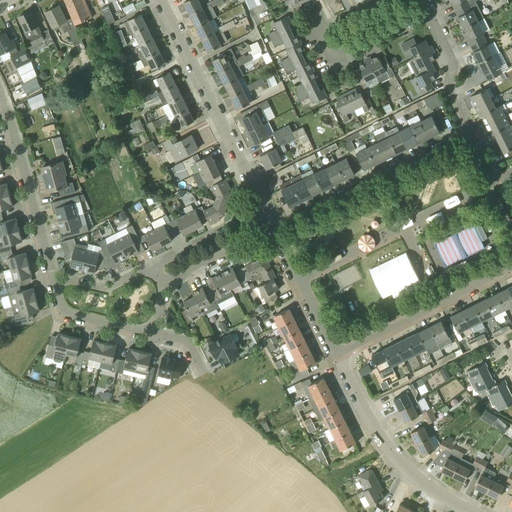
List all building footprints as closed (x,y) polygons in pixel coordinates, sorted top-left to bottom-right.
[(65,0),(75,25),(89,19),(81,0),(65,0)] [(190,15),(203,9),(198,0),(189,0),(184,3),(190,15)] [(217,5),(213,0),(207,4),(208,6),(209,9),(217,5)] [(449,0),(451,2),(452,1),(454,5),(455,5),(458,10),(470,4),(468,0),(449,0)] [(476,1),(470,4),(458,10),(461,16),(458,17),(460,21),(458,22),(462,30),(479,21),(484,19),(476,1)] [(137,10),(134,6),(133,3),(123,8),(127,16),(137,10)] [(83,43),(77,28),(71,30),(60,6),(46,12),(53,27),(60,24),(65,33),(67,32),(74,47),(83,43)] [(101,9),(108,26),(114,23),(108,6),(101,9)] [(190,15),(196,27),(214,18),(209,9),(208,6),(203,9),(190,15)] [(26,49),(29,55),(53,43),(46,30),(41,32),(31,11),(19,17),(26,32),(25,34),(27,38),(29,38),(33,45),(26,49)] [(131,35),(134,33),(147,27),(141,14),(128,21),(125,23),(131,35)] [(271,41),(291,31),(288,25),(292,24),(288,16),(274,23),(277,30),(268,34),(271,41)] [(226,24),(219,28),(214,18),(196,27),(202,40),(220,31),(222,33),(229,30),(226,24)] [(235,26),(232,21),(226,24),(229,30),(235,26)] [(479,21),(462,30),(466,37),(468,36),(470,40),(471,40),(473,45),(485,39),(482,34),(484,33),(479,21)] [(147,27),(134,33),(140,45),(153,39),(147,27)] [(119,40),(124,38),(121,31),(116,33),(119,40)] [(220,31),(202,40),(208,52),(221,46),(221,45),(226,42),(222,33),(220,31)] [(291,31),(271,41),(275,48),(284,43),(287,50),(301,44),(302,43),(298,35),(294,37),(291,31)] [(29,55),(26,49),(26,48),(18,52),(16,47),(12,40),(10,41),(6,33),(0,35),(0,52),(1,54),(9,50),(11,56),(17,68),(31,61),(29,55)] [(127,45),(124,38),(119,40),(122,48),(127,45)] [(153,39),(140,45),(136,47),(142,60),(147,57),(159,51),(153,39)] [(415,58),(430,50),(425,40),(417,44),(414,39),(401,45),(404,51),(410,48),(415,58)] [(485,39),(473,45),(476,51),(473,52),(475,56),(474,57),(477,64),(494,56),(500,53),(495,42),(488,46),(485,39)] [(260,53),(262,52),(257,43),(250,46),(252,51),(249,52),(250,54),(252,57),(260,53)] [(301,44),(287,50),(286,50),(289,57),(280,61),(284,68),(304,58),(301,52),(304,51),(301,44)] [(219,73),(232,67),(236,65),(237,64),(239,67),(246,63),(243,58),(237,61),(231,49),(224,53),(225,55),(213,61),(219,73)] [(430,50),(415,58),(408,61),(416,76),(422,73),(423,74),(431,70),(435,68),(432,62),(435,60),(430,50)] [(159,51),(147,57),(142,60),(145,66),(150,64),(153,70),(165,63),(159,51)] [(268,53),(262,55),(266,64),(272,62),(268,53)] [(246,63),(253,60),(250,54),(243,58),(246,63)] [(129,65),(134,63),(131,55),(126,58),(129,65)] [(371,57),(367,59),(380,85),(395,77),(385,57),(380,59),(378,56),(372,60),(371,57)] [(494,56),(477,64),(481,72),(483,71),(488,81),(499,75),(500,75),(502,74),(494,56)] [(388,60),(392,68),(399,64),(395,57),(388,60)] [(304,58),(284,68),(287,75),(296,70),(299,77),(314,70),(310,62),(307,64),(304,58)] [(380,85),(367,59),(363,60),(365,63),(358,66),(362,73),(356,75),(364,89),(369,87),(370,90),(380,85)] [(137,70),(134,63),(129,65),(132,72),(137,70)] [(63,64),(57,67),(62,77),(68,75),(63,64)] [(236,65),(232,67),(219,73),(225,85),(238,79),(243,76),(239,67),(237,64),(236,65)] [(314,70),(299,77),(302,83),(293,88),(297,95),(317,85),(314,79),(317,77),(314,70)] [(431,70),(423,74),(422,73),(416,76),(416,77),(421,87),(419,88),(422,94),(433,88),(430,83),(436,80),(431,70)] [(163,91),(176,85),(170,72),(154,80),(157,87),(160,85),(163,91)] [(34,76),(20,84),(26,95),(40,88),(34,76)] [(243,76),(238,79),(225,85),(231,97),(248,89),(249,88),(248,86),(243,76)] [(273,76),(267,80),(270,88),(277,84),(273,76)] [(83,88),(92,84),(89,79),(80,83),(83,88)] [(255,82),(258,88),(265,84),(262,79),(255,82)] [(237,109),(250,103),(253,101),(251,97),(251,91),(258,88),(255,82),(248,86),(249,88),(248,89),(231,97),(237,109)] [(182,97),(176,85),(163,91),(158,93),(159,96),(161,99),(164,106),(182,97)] [(317,85),(297,95),(300,101),(309,97),(313,104),(327,97),(323,89),(320,91),(317,85)] [(490,87),(482,91),(470,97),(475,107),(495,97),(490,87)] [(356,89),(346,94),(354,110),(361,107),(363,112),(369,110),(366,104),(361,93),(358,94),(356,89)] [(159,96),(158,93),(157,91),(150,94),(154,103),(161,99),(159,96)] [(142,98),(147,106),(154,103),(150,94),(142,98)] [(354,110),(346,94),(336,98),(339,103),(336,105),(342,116),(345,121),(350,119),(348,113),(354,110)] [(168,119),(175,115),(188,109),(182,97),(164,106),(162,106),(167,116),(160,120),(163,125),(170,121),(168,119)] [(398,101),(402,107),(409,104),(405,97),(398,101)] [(495,97),(475,107),(480,117),(484,115),(500,107),(495,97)] [(248,132),(269,122),(263,110),(270,107),(267,100),(256,106),(259,112),(257,113),(256,112),(242,119),(248,132)] [(413,105),(416,111),(419,110),(418,108),(426,104),(424,100),(413,105)] [(119,108),(120,108),(122,114),(123,115),(137,109),(133,101),(119,108)] [(383,107),(386,114),(393,111),(389,104),(382,107),(383,107)] [(402,111),(404,115),(407,121),(414,118),(411,112),(412,111),(413,113),(416,111),(413,105),(402,111)] [(504,105),(500,107),(484,115),(489,124),(505,117),(509,114),(504,105)] [(111,112),(114,117),(122,114),(120,108),(112,112),(111,112)] [(188,109),(175,115),(181,127),(194,121),(188,109)] [(404,115),(402,111),(394,115),(396,119),(404,115)] [(432,116),(421,121),(429,138),(440,133),(432,116)] [(388,117),(380,121),(383,126),(391,122),(388,117)] [(505,117),(489,124),(494,134),(510,126),(505,117)] [(163,125),(160,120),(153,123),(155,128),(163,125)] [(380,121),(372,124),(375,130),(383,126),(380,121)] [(421,121),(410,127),(419,143),(429,138),(421,121)] [(274,132),(269,122),(248,132),(255,145),(269,138),(274,135),(273,133),(274,132)] [(274,135),(276,140),(293,133),(289,125),(274,132),(273,133),(274,135)] [(511,130),(510,126),(494,134),(499,144),(511,137),(511,130)] [(293,133),(276,140),(279,147),(260,156),(267,169),(282,162),(279,155),(287,151),(284,145),(306,134),(303,127),(293,133)] [(359,131),(361,137),(369,132),(367,127),(359,131)] [(410,127),(399,132),(408,149),(419,143),(410,127)] [(354,141),(361,137),(359,131),(351,135),(354,141)] [(374,136),(378,143),(386,159),(397,154),(389,138),(385,131),(374,136)] [(399,132),(389,138),(397,154),(408,149),(399,132)] [(169,163),(180,158),(198,149),(195,143),(196,143),(192,135),(178,142),(175,136),(163,143),(168,152),(164,154),(169,163)] [(306,135),(300,138),(302,143),(309,140),(306,135)] [(354,150),(355,149),(351,142),(348,136),(342,139),(349,152),(354,150)] [(511,137),(499,144),(504,153),(511,149),(511,137)] [(155,146),(153,141),(151,142),(144,146),(147,151),(155,146)] [(378,143),(367,148),(375,165),(386,159),(378,143)] [(59,156),(66,154),(64,144),(52,147),(54,153),(58,152),(59,156)] [(328,148),(330,152),(338,148),(336,144),(328,148)] [(364,144),(355,149),(354,150),(360,161),(364,170),(375,165),(367,148),(364,144)] [(154,155),(160,152),(157,146),(151,150),(154,155)] [(322,156),(330,152),(328,148),(320,152),(322,156)] [(192,157),(195,163),(200,173),(216,165),(211,155),(200,160),(198,154),(192,157)] [(315,154),(306,158),(309,163),(317,159),(315,154)] [(309,163),(306,158),(298,162),(301,167),(309,163)] [(347,158),(336,164),(344,180),(355,175),(347,158)] [(46,193),(59,189),(61,196),(75,192),(73,182),(67,184),(64,175),(66,175),(63,162),(42,167),(44,176),(42,177),(46,193)] [(336,164),(325,169),(333,185),(344,180),(336,164)] [(216,165),(200,173),(208,189),(212,187),(212,186),(209,180),(220,175),(216,165)] [(293,165),(285,169),(287,173),(295,169),(293,165)] [(287,173),(285,169),(277,173),(279,177),(287,173)] [(325,169),(314,174),(322,191),(333,185),(325,169)] [(81,184),(86,182),(82,173),(77,175),(81,184)] [(314,174),(303,180),(312,196),(322,191),(314,174)] [(226,179),(212,186),(212,187),(217,197),(216,200),(227,204),(230,195),(228,191),(231,190),(226,179)] [(303,180),(293,185),(301,201),(312,196),(303,180)] [(0,185),(0,197),(10,195),(6,184),(0,185)] [(301,201),(293,185),(282,190),(290,207),(301,201)] [(13,207),(10,195),(0,197),(0,216),(2,216),(0,210),(13,207)] [(55,209),(58,221),(78,215),(74,203),(80,202),(79,195),(51,203),(53,209),(55,209)] [(159,200),(156,195),(148,199),(146,200),(149,205),(159,200)] [(227,206),(217,203),(215,202),(214,206),(204,211),(203,211),(204,212),(210,225),(221,220),(219,217),(224,215),(227,206)] [(186,214),(193,230),(203,225),(198,215),(204,212),(203,211),(204,211),(202,206),(186,214)] [(120,223),(128,219),(124,212),(117,216),(120,223)] [(170,222),(173,227),(178,224),(183,235),(193,230),(186,214),(170,222)] [(78,215),(58,221),(62,232),(59,233),(61,239),(89,232),(87,225),(81,227),(78,215)] [(4,222),(2,216),(0,216),(0,235),(1,235),(19,230),(16,218),(4,222)] [(155,230),(162,246),(172,241),(167,230),(173,227),(170,222),(167,224),(163,217),(151,223),(155,230)] [(129,234),(118,239),(127,257),(134,254),(135,256),(145,251),(141,243),(139,238),(132,225),(126,228),(129,234)] [(22,241),(19,230),(1,235),(5,246),(0,247),(0,253),(12,251),(10,245),(22,241)] [(97,239),(102,237),(99,230),(94,232),(97,239)] [(139,238),(141,243),(147,240),(152,251),(162,246),(155,230),(139,238)] [(82,270),(87,251),(75,248),(76,244),(74,238),(62,242),(67,262),(71,262),(70,267),(82,270)] [(102,249),(112,268),(122,263),(121,261),(127,257),(118,239),(107,245),(105,239),(99,242),(102,249)] [(87,251),(82,270),(95,273),(96,269),(101,270),(105,268),(106,271),(112,268),(102,249),(99,251),(100,253),(98,254),(87,251)] [(13,256),(12,251),(0,253),(0,257),(1,260),(8,258),(11,269),(29,265),(26,253),(13,256)] [(241,270),(246,280),(252,278),(250,275),(260,270),(266,282),(266,283),(273,279),(274,279),(276,278),(267,259),(263,261),(261,258),(246,266),(246,267),(241,270)] [(32,276),(29,265),(11,269),(4,271),(9,289),(19,286),(21,285),(20,280),(32,276)] [(223,273),(230,288),(246,280),(241,270),(235,273),(233,268),(223,273)] [(211,290),(218,304),(234,296),(230,288),(223,273),(212,279),(216,287),(211,290)] [(266,282),(257,286),(266,303),(277,298),(274,292),(279,290),(274,279),(273,279),(266,283),(266,282)] [(19,286),(9,289),(7,289),(12,307),(19,305),(36,300),(33,288),(21,292),(19,286)] [(195,296),(202,312),(204,315),(220,307),(218,304),(211,290),(205,292),(203,288),(192,293),(194,297),(195,296)] [(497,294),(505,310),(511,306),(511,295),(509,288),(497,294)] [(485,299),(493,316),(505,310),(497,294),(485,299)] [(191,318),(202,312),(195,296),(194,297),(183,302),(188,310),(182,313),(188,324),(193,321),(191,318)] [(474,305),(482,321),(493,316),(485,299),(474,305)] [(36,300),(19,305),(12,307),(15,318),(17,326),(29,322),(29,320),(33,319),(33,316),(31,317),(31,314),(40,311),(36,300)] [(262,305),(256,309),(258,314),(265,311),(262,305)] [(462,311),(470,327),(482,321),(474,305),(462,311)] [(279,327),(295,320),(289,309),(274,317),(279,327)] [(470,327),(462,311),(450,317),(458,333),(470,327)] [(251,322),(256,334),(262,331),(255,317),(249,320),(251,322)] [(295,320),(279,327),(285,338),(300,331),(295,320)] [(438,343),(449,338),(449,337),(442,321),(430,327),(438,343)] [(258,338),(256,334),(251,322),(244,326),(254,347),(261,344),(258,338)] [(500,330),(502,334),(511,330),(508,326),(500,330)] [(418,333),(426,349),(438,343),(430,327),(418,333)] [(494,338),(502,334),(500,330),(492,334),(494,338)] [(300,331),(285,338),(290,349),(305,342),(300,331)] [(407,338),(415,355),(426,349),(418,333),(407,338)] [(64,362),(65,354),(70,336),(58,334),(55,346),(49,345),(46,357),(53,359),(55,362),(59,363),(62,361),(64,362)] [(230,335),(209,345),(211,349),(209,349),(211,353),(213,353),(216,359),(219,358),(222,364),(239,355),(236,349),(237,348),(234,344),(236,343),(238,341),(239,338),(237,335),(235,334),(232,334),(230,335)] [(70,336),(65,354),(77,357),(75,364),(81,366),(82,364),(84,353),(78,352),(81,339),(70,336)] [(477,341),(479,346),(488,342),(485,337),(477,341)] [(266,348),(273,344),(270,338),(263,342),(266,348)] [(395,344),(403,360),(415,355),(407,338),(395,344)] [(85,351),(84,353),(82,364),(88,365),(90,358),(101,361),(105,343),(93,340),(91,353),(85,351)] [(472,350),(479,346),(477,341),(469,345),(472,350)] [(305,342),(290,349),(295,360),(311,352),(305,342)] [(105,343),(101,361),(112,363),(110,371),(117,372),(120,359),(114,358),(117,346),(105,343)] [(276,350),(273,344),(266,348),(269,353),(276,350)] [(383,350),(391,366),(403,360),(395,344),(383,350)] [(120,359),(117,372),(134,376),(140,351),(129,348),(126,361),(120,359)] [(391,366),(383,350),(372,356),(380,372),(391,366)] [(140,351),(134,376),(152,381),(155,368),(149,367),(152,354),(140,351)] [(311,352),(295,360),(288,364),(294,377),(290,378),(292,382),(309,374),(306,368),(316,363),(311,352)] [(445,357),(447,362),(455,358),(453,353),(445,357)] [(163,357),(158,375),(171,379),(171,377),(178,379),(182,363),(175,362),(176,360),(163,357)] [(439,366),(447,362),(445,357),(437,361),(439,366)] [(277,369),(284,366),(281,360),(274,363),(277,369)] [(469,379),(471,384),(490,374),(484,363),(468,371),(471,378),(469,379)] [(422,369),(424,373),(432,369),(430,365),(422,369)] [(416,377),(424,373),(422,369),(414,373),(416,377)] [(303,388),(309,399),(329,389),(322,374),(306,382),(308,386),(303,388)] [(479,393),(487,389),(495,385),(490,374),(471,384),(473,388),(476,387),(479,393)] [(398,380),(401,385),(409,381),(407,376),(398,380)] [(408,385),(411,391),(394,399),(400,411),(417,402),(415,399),(418,394),(416,388),(424,384),(421,378),(408,385)] [(393,389),(401,385),(398,380),(391,384),(393,389)] [(489,397),(491,401),(509,392),(504,380),(495,385),(487,389),(491,395),(489,397)] [(297,391),(303,387),(300,381),(293,384),(297,391)] [(329,389),(309,399),(314,410),(334,400),(329,389)] [(511,404),(511,397),(509,392),(491,401),(493,405),(495,404),(499,411),(511,404)] [(119,404),(126,406),(128,397),(121,395),(119,404)] [(140,408),(146,404),(148,397),(140,395),(140,396),(137,399),(140,408)] [(422,414),(425,419),(433,415),(433,414),(431,409),(429,410),(424,398),(417,402),(400,411),(406,422),(422,414)] [(334,400),(314,410),(319,421),(324,418),(340,411),(334,400)] [(295,405),(298,410),(305,407),(302,402),(295,405)] [(480,419),(486,422),(492,414),(486,410),(480,419)] [(340,411),(324,418),(330,429),(345,421),(340,411)] [(417,444),(429,438),(435,435),(430,424),(436,420),(433,415),(425,419),(427,424),(411,432),(417,444)] [(306,426),(314,423),(311,417),(303,420),(306,426)] [(345,421),(330,429),(325,431),(330,442),(335,440),(351,432),(345,421)] [(319,434),(314,423),(306,426),(311,438),(319,434)] [(356,443),(351,432),(335,440),(341,451),(356,443)] [(439,447),(445,450),(448,443),(443,440),(440,445),(435,435),(429,438),(417,444),(423,456),(439,447)] [(448,436),(443,440),(448,443),(451,444),(455,440),(448,436)] [(318,441),(311,444),(314,450),(321,447),(318,441)] [(441,470),(453,476),(461,459),(462,458),(450,452),(454,446),(451,444),(448,443),(445,450),(450,453),(448,458),(447,458),(441,470)] [(511,448),(508,445),(501,455),(507,459),(511,451),(511,448)] [(322,451),(316,454),(320,461),(326,458),(322,451)] [(478,467),(482,459),(476,457),(473,464),(461,459),(453,476),(464,482),(470,470),(475,473),(478,467)] [(475,487),(486,493),(492,481),(496,473),(485,467),(488,462),(482,459),(478,467),(484,469),(475,487)] [(364,485),(372,481),(376,478),(372,471),(369,470),(359,476),(364,485)] [(376,478),(372,481),(364,485),(366,490),(363,491),(366,496),(379,489),(378,487),(380,486),(376,478)] [(492,481),(486,493),(498,499),(504,486),(492,481)] [(379,489),(366,496),(371,505),(384,498),(379,489)]
